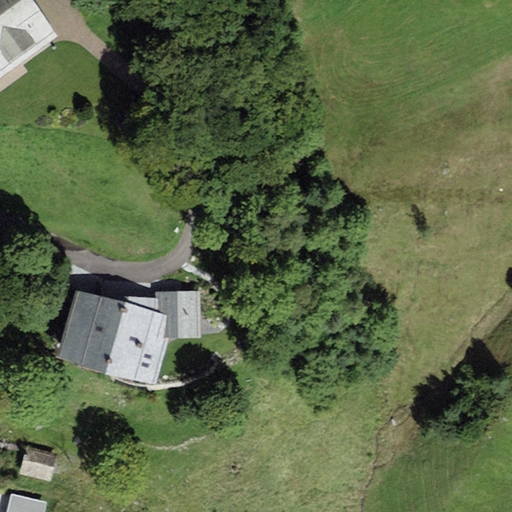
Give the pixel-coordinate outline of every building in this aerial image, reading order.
[(0,0),(0,78),(58,34),(33,0),(0,0)] [(235,82),(222,77),(215,97),(227,102),(235,82)] [(342,199),(341,185),(332,186),(334,200),(342,199)] [(91,295),(80,292),(66,338),(106,365),(157,368),(165,338),(154,338),(154,314),(140,309),(133,281),(99,270),(91,295)] [(153,292),(154,314),(154,338),(165,338),(200,337),(198,291),(153,292)] [(57,453),(26,446),(19,474),(50,481),(57,453)]
